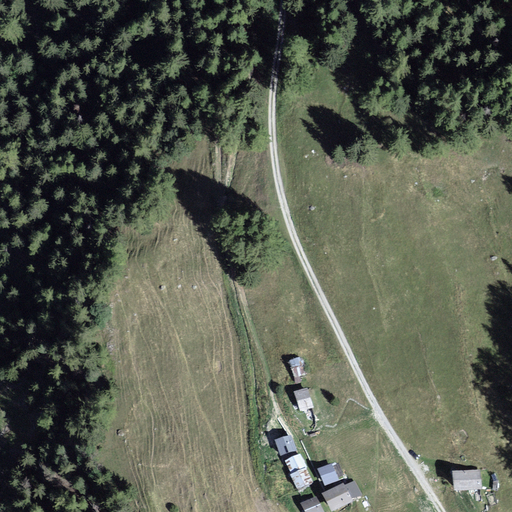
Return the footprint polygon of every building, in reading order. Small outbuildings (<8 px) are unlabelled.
[(302,359),(288,363),(292,379),(307,375),(302,359)] [(308,388),(292,392),(296,412),(313,408),(308,388)] [(272,442),(277,457),(295,452),(290,436),(272,442)] [(282,462),(286,473),(304,466),(300,455),(282,462)] [(330,465),(316,471),(323,488),(338,482),(330,465)] [(288,477),(293,491),(311,484),(306,470),(288,477)] [(480,472),(449,473),(450,493),(481,491),(480,472)] [(353,482),(325,494),(333,511),(361,499),(353,482)] [(302,511),(322,511),(317,498),(300,506),(302,511)]
